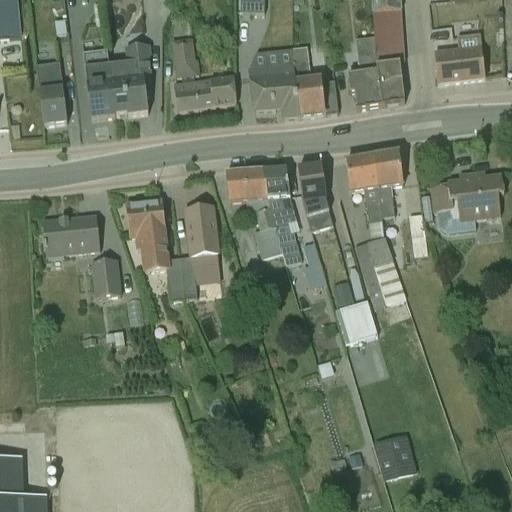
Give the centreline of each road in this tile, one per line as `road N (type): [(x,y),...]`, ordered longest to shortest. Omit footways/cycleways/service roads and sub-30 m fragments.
road 1 (tertiary): [(511,118),(174,154),(0,183)]
road 2 (unknown): [(428,127),(415,0)]
